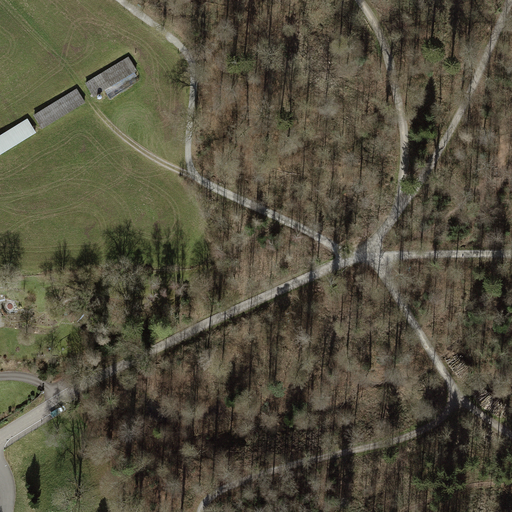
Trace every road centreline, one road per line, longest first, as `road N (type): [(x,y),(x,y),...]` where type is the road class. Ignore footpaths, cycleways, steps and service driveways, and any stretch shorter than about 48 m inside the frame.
road 1 (unclassified): [(511,253),(368,254),(214,323)]
road 2 (track): [(368,254),(427,167),(509,0)]
road 3 (track): [(201,511),(229,485),(433,422),(454,390)]
road 4 (track): [(195,177),(142,149),(90,102),(1,0)]
road 5 (residential): [(214,323),(0,439)]
road 6 (track): [(360,0),(385,44),(398,93),(405,159),(398,211)]
road 7 (track): [(120,0),(179,43),(191,75),(188,161),(195,177)]
road 8 (track): [(368,254),(329,244),(195,177)]
road 9 (track): [(454,390),(368,254)]
